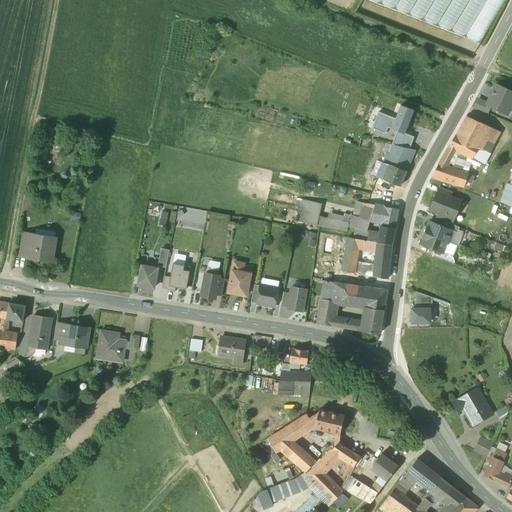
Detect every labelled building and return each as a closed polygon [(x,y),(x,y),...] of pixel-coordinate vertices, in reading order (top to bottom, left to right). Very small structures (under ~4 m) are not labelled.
[(399,9),(481,45),(500,0),(403,0),(396,5),(399,9)] [(511,101),(511,92),(496,85),(487,105),(506,114),(511,101)] [(397,131),(404,134),(414,111),(401,106),(395,119),(391,129),(397,131)] [(391,129),(395,119),(378,112),(372,129),(385,134),(388,127),(391,129)] [(466,116),(442,157),(450,161),(456,150),(471,159),(482,165),(500,133),(489,127),(466,116)] [(404,134),(397,131),(392,145),(410,149),(414,138),(404,134)] [(410,149),(392,145),(388,160),(387,163),(390,164),(406,171),(415,150),(410,149)] [(387,163),(382,162),(376,176),(384,179),(390,164),(387,163)] [(406,171),(390,164),(384,179),(390,182),(389,185),(393,186),(394,184),(400,186),(406,171)] [(467,175),(443,167),(443,166),(438,164),(431,177),(456,185),(464,186),(467,176),(467,175)] [(350,188),(361,190),(364,177),(354,174),(350,188)] [(384,179),(376,176),(375,180),(389,186),(389,185),(390,182),(384,179)] [(511,207),(511,187),(505,185),(499,203),(511,207)] [(451,192),(439,187),(437,193),(449,198),(449,197),(451,192)] [(449,198),(437,193),(430,209),(439,213),(439,212),(453,218),(460,202),(449,197),(449,198)] [(321,205),(302,200),(297,222),(317,225),(319,216),(321,205)] [(365,203),(357,201),(353,215),(350,215),(348,223),(347,227),(357,230),(365,203)] [(374,205),(365,203),(357,230),(367,231),(370,221),(374,205)] [(398,209),(374,205),(370,221),(381,223),(381,222),(395,225),(398,209)] [(351,213),(330,207),(327,218),(348,223),(350,215),(351,213)] [(453,218),(439,212),(439,213),(437,218),(444,221),(451,224),(453,218)] [(327,218),(319,216),(317,225),(346,231),(347,227),(348,223),(327,218)] [(451,224),(444,221),(442,227),(451,231),(457,233),(459,227),(451,224)] [(442,227),(429,222),(425,233),(447,242),(451,231),(442,227)] [(395,228),(381,226),(379,233),(377,242),(391,245),(395,228)] [(357,230),(355,238),(360,239),(367,240),(369,231),(367,231),(357,230)] [(55,240),(31,236),(32,233),(23,231),(19,255),(51,260),(55,240)] [(379,233),(369,231),(367,240),(377,242),(379,233)] [(447,242),(425,233),(420,244),(433,249),(442,253),(442,252),(447,242)] [(355,238),(348,237),(342,271),(354,273),(356,262),(358,248),(360,239),(355,238)] [(367,240),(360,239),(358,248),(376,252),(377,242),(367,240)] [(391,245),(377,242),(376,252),(376,256),(390,258),(391,245)] [(160,248),(159,266),(169,266),(170,248),(160,248)] [(442,253),(433,249),(431,255),(446,261),(448,254),(442,252),(442,253)] [(390,258),(376,256),(375,265),(373,276),(387,279),(390,258)] [(244,264),(234,262),(232,270),(242,272),(244,264)] [(375,265),(356,262),(354,273),(373,276),(375,265)] [(184,265),(173,263),(170,277),(168,286),(175,287),(186,289),(189,271),(183,270),(184,265)] [(157,269),(142,266),(138,285),(153,288),(157,269)] [(242,272),(232,270),(230,281),(230,282),(228,292),(246,295),(250,274),(242,272)] [(207,274),(205,273),(201,296),(215,299),(215,295),(219,278),(219,276),(218,276),(207,274)] [(170,277),(164,276),(162,288),(174,292),(175,287),(168,286),(170,277)] [(225,279),(219,278),(215,295),(221,296),(225,279)] [(340,283),(324,281),(321,299),(336,301),(339,303),(338,299),(340,283)] [(386,290),(340,283),(338,299),(339,303),(365,308),(366,307),(383,310),(386,290)] [(278,288),(260,285),(256,303),(274,307),(278,288)] [(306,290),(291,287),(290,294),(287,306),(287,308),(302,311),(306,290)] [(290,294),(283,292),(281,305),(287,306),(290,294)] [(429,309),(433,309),(432,298),(415,292),(416,309),(429,309)] [(336,301),(321,299),(317,324),(332,326),(333,318),(336,301)] [(9,303),(0,301),(0,318),(2,318),(7,319),(9,303)] [(25,306),(9,303),(7,319),(9,319),(22,321),(25,306)] [(383,310),(366,307),(362,331),(377,334),(378,335),(381,333),(380,332),(383,310)] [(411,309),(412,323),(430,323),(429,309),(416,309),(411,309)] [(51,318),(33,315),(28,347),(46,350),(51,318)] [(7,319),(2,318),(0,331),(7,332),(9,319),(7,319)] [(348,320),(333,318),(332,326),(346,328),(348,320)] [(362,331),(363,323),(355,321),(353,330),(362,331)] [(69,327),(56,325),(54,340),(60,341),(61,337),(68,338),(69,328),(69,327)] [(89,329),(69,325),(69,327),(69,328),(68,338),(61,337),(60,341),(59,343),(76,346),(85,347),(86,347),(89,329)] [(0,331),(0,330),(0,347),(15,349),(17,333),(7,332),(0,331)] [(126,340),(113,339),(114,333),(101,331),(96,358),(106,360),(106,357),(123,360),(126,340)] [(139,337),(131,335),(129,349),(137,350),(139,337)] [(245,341),(221,337),(219,355),(234,357),(242,358),(245,341)] [(203,340),(191,339),(189,350),(201,352),(203,340)] [(85,347),(76,346),(75,352),(84,354),(85,347)] [(308,351),(291,349),(290,355),(289,362),(290,362),(306,364),(308,351)] [(290,355),(283,354),(282,363),(290,364),(290,362),(289,362),(290,355)] [(311,372),(281,372),(280,381),(310,382),(311,372)] [(485,378),(481,372),(475,376),(479,382),(485,378)] [(310,382),(280,381),(278,395),(309,396),(310,382)] [(477,388),(452,402),(457,411),(463,408),(473,426),(490,416),(485,408),(483,409),(479,403),(484,400),(477,388)] [(505,406),(495,412),(502,424),(508,411),(505,406)] [(344,416),(319,410),(317,416),(314,427),(340,433),(344,416)] [(306,414),(267,439),(275,452),(279,449),(293,441),(314,427),(317,416),(314,415),(309,418),(306,414)] [(492,443),(480,438),(474,450),(486,456),(492,443)] [(313,458),(293,441),(279,449),(305,472),(316,461),(313,458)] [(328,452),(318,462),(325,469),(346,448),(339,443),(337,443),(328,452)] [(323,448),(313,458),(316,461),(318,462),(328,452),(323,448)] [(379,457),(365,449),(354,469),(367,477),(373,466),(380,458),(379,457)] [(352,452),(347,461),(354,466),(360,456),(352,452)] [(397,466),(381,454),(379,457),(380,458),(373,466),(378,470),(376,472),(387,480),(397,466)] [(501,462),(492,458),(484,476),(493,480),(501,462)] [(434,473),(417,459),(406,471),(407,472),(415,479),(424,486),(434,473)] [(347,461),(340,472),(344,474),(349,475),(354,466),(347,461)] [(306,474),(306,475),(312,482),(322,472),(325,469),(318,462),(306,474)] [(511,470),(507,468),(500,483),(509,488),(511,479),(511,470)] [(367,477),(354,469),(350,476),(356,479),(347,491),(369,504),(377,493),(363,483),(367,477)] [(336,487),(322,472),(312,482),(317,487),(332,502),(336,498),(341,492),(336,487)] [(415,479),(407,472),(397,484),(406,490),(415,479)] [(306,475),(306,474),(305,473),(301,475),(293,479),(267,489),(272,502),(308,489),(309,488),(315,493),(321,500),(328,507),(332,502),(317,487),(312,482),(306,475)] [(434,473),(424,486),(431,491),(441,478),(434,473)] [(441,478),(431,491),(435,494),(441,500),(452,486),(441,478)] [(406,490),(397,484),(394,488),(403,495),(406,490)] [(452,486),(441,500),(447,504),(451,500),(458,491),(452,486)] [(403,495),(394,488),(379,507),(385,511),(413,511),(418,507),(403,495)] [(347,494),(342,491),(341,492),(336,498),(341,502),(347,494)] [(431,491),(425,498),(429,501),(435,494),(431,491)] [(458,491),(451,500),(457,505),(465,497),(458,491)] [(309,511),(321,500),(315,493),(294,511),(309,511)] [(472,511),(477,507),(465,497),(457,505),(452,510),(455,511),(472,511)] [(425,498),(418,507),(424,511),(431,502),(429,501),(425,498)] [(447,504),(440,511),(450,511),(452,510),(457,505),(451,500),(447,504)]
